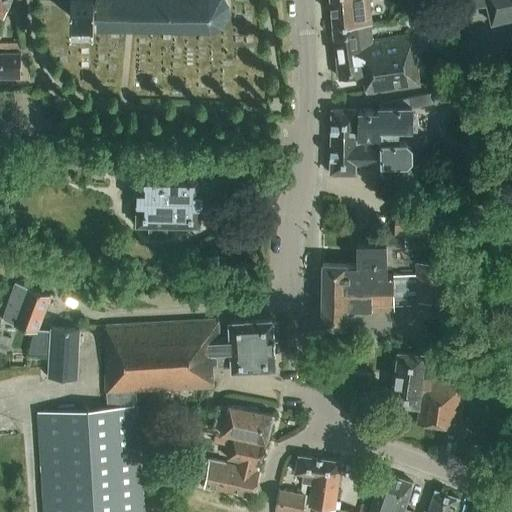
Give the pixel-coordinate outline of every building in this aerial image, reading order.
[(0,0),(0,16),(4,18),(10,0),(0,0)] [(227,11),(228,8),(228,5),(227,3),(226,0),(70,0),(71,2),(71,5),(71,7),(70,17),(94,18),(94,25),(130,25),(210,27),(213,26),(216,25),(219,24),(222,21),(224,19),(225,17),(227,14),(227,11)] [(329,0),(332,28),(370,22),(371,22),(368,0),(329,0)] [(511,0),(474,0),(475,0),(485,0),(491,23),(511,17),(511,0)] [(372,39),(370,22),(332,28),(339,77),(363,74),(365,93),(419,85),(413,33),(372,39)] [(0,77),(20,78),(20,53),(0,52),(0,77)] [(435,103),(460,97),(457,86),(432,92),(435,103)] [(413,105),(411,96),(378,103),(378,110),(331,109),(330,172),(355,172),(355,164),(362,164),(362,168),(377,168),(377,164),(407,165),(412,159),(412,147),(407,141),(399,141),(399,128),(413,128),(413,105)] [(87,151),(62,150),(61,168),(86,169),(87,151)] [(115,169),(116,153),(90,151),(89,168),(115,169)] [(201,205),(201,193),(200,193),(200,177),(201,177),(201,173),(137,172),(136,224),(149,224),(149,237),(166,237),(166,224),(200,225),(200,222),(199,222),(200,205),(201,205)] [(394,234),(430,236),(430,207),(394,207),(394,234)] [(455,233),(440,233),(442,261),(443,280),(443,293),(459,292),(458,280),(466,279),(465,259),(457,260),(455,233)] [(356,275),(386,275),(386,242),(356,242),(357,262),(357,263),(356,275)] [(418,301),(444,300),(443,293),(443,280),(442,261),(416,262),(418,301)] [(392,275),(386,275),(356,275),(357,263),(322,262),(321,324),(345,325),(345,308),(377,308),(377,311),(394,310),(392,275)] [(51,329),(38,329),(50,295),(15,282),(2,319),(33,330),(29,353),(49,355),(51,329)] [(219,337),(218,318),(105,325),(105,391),(106,391),(107,408),(37,412),(43,511),(144,511),(137,406),(136,390),(213,387),(212,365),(231,364),(231,371),(273,369),(275,369),(275,368),(275,366),(274,350),(275,350),(274,338),(273,338),(272,322),(272,320),(272,319),(270,319),(270,320),(228,322),(229,336),(219,337)] [(51,326),(51,329),(49,355),(48,376),(76,378),(79,328),(51,326)] [(10,336),(0,332),(0,350),(4,352),(10,336)] [(460,427),(465,383),(422,378),(422,372),(418,372),(420,354),(397,351),(391,404),(419,407),(417,422),(460,427)] [(511,364),(508,363),(503,377),(511,380),(511,364)] [(222,430),(265,441),(273,413),(257,409),(257,407),(249,405),(249,407),(229,402),(228,405),(218,402),(212,427),(216,428),(215,432),(221,433),(222,430)] [(210,410),(197,407),(193,428),(205,431),(210,410)] [(227,456),(237,459),(235,465),(224,462),(225,461),(208,458),(205,477),(204,486),(252,497),(258,469),(256,469),(257,464),(259,464),(265,441),(222,430),(221,433),(215,432),(212,440),(230,444),(227,456)] [(205,477),(208,458),(180,454),(177,473),(205,477)] [(334,508),(339,508),(340,500),(335,499),(341,461),(297,455),(295,473),(303,474),(302,482),(312,483),(309,504),(334,508)] [(414,511),(404,508),(413,481),(382,471),(368,511),(414,511)] [(301,511),(305,493),(278,488),(274,508),(278,509),(277,511),(301,511)] [(453,511),(458,497),(435,489),(427,511),(425,511),(424,511),(453,511)] [(497,511),(474,503),(471,511),(497,511)]
